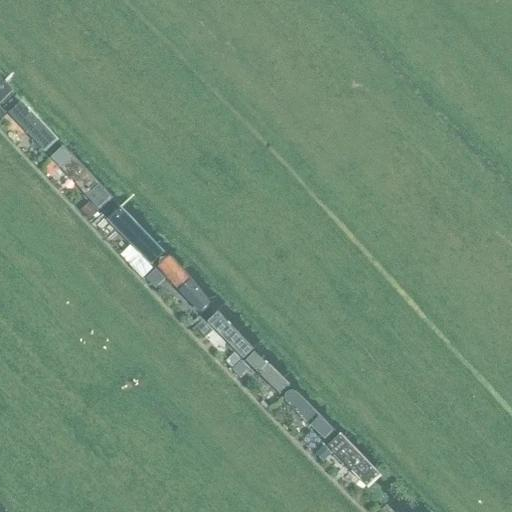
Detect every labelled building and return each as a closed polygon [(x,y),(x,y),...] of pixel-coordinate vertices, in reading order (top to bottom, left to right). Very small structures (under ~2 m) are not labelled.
[(0,77),(0,104),(1,105),(15,91),(0,77)] [(15,97),(2,109),(45,153),(57,141),(15,97)] [(62,147),(50,158),(98,209),(110,198),(62,147)] [(121,208),(108,220),(152,266),(165,254),(121,208)] [(168,259),(157,270),(201,316),(212,306),(168,259)] [(215,312),(206,321),(243,360),(252,351),(215,312)] [(253,353),(245,362),(280,395),(288,386),(253,353)] [(293,391),(283,400),(325,444),(334,435),(293,391)] [(341,437),(330,448),(368,488),(379,477),(341,437)] [(413,511),(392,490),(381,501),(392,511),(413,511)]
